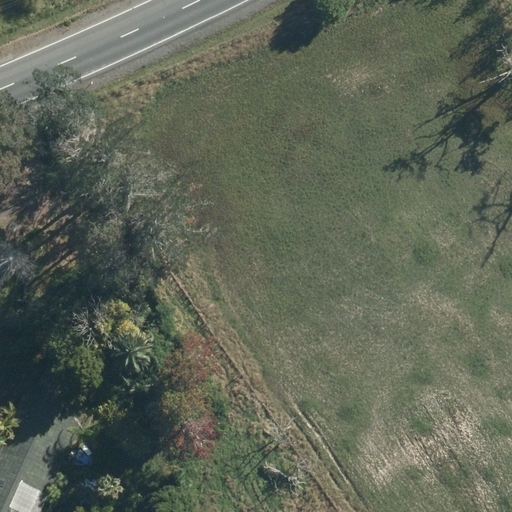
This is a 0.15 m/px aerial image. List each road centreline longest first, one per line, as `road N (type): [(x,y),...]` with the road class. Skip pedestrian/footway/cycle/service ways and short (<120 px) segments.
road 1 (unknown): [(511,229),(377,0)]
road 2 (tertiary): [(0,89),(202,0)]
